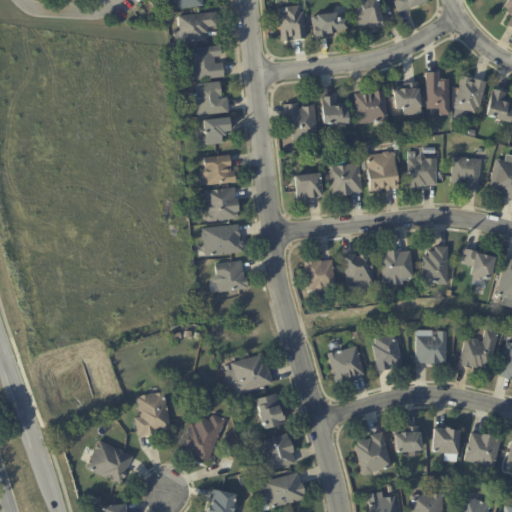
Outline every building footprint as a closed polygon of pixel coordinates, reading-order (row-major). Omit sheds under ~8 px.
[(203,0),(204,6),(179,9),(177,0),(203,0)] [(377,0),(380,10),(383,21),(382,21),(383,26),(369,30),(368,26),(359,29),(352,1),(356,0),(377,0)] [(419,5),(398,13),(392,0),(427,0),(428,2),(419,5)] [(505,25),(511,28),(511,0),(505,0),(500,9),(511,14),(505,25)] [(306,38),(293,40),(293,36),(290,36),(290,41),(282,42),(278,10),(286,9),(286,8),(299,6),(300,13),(303,13),(306,38)] [(217,25),(207,26),(208,33),(206,33),(207,40),(177,44),(176,32),(181,32),(179,17),(217,12),(217,15),(218,15),(219,23),(218,23),(218,25),(217,25)] [(341,16),(341,18),(347,18),(348,29),(337,31),(337,32),(327,33),(328,36),(316,37),(313,17),(319,16),(319,14),(338,12),(339,16),(341,16)] [(222,47),(223,56),(214,56),(215,64),(223,64),(224,77),(194,80),(193,69),(191,68),(191,64),(192,62),(191,50),(222,46),(222,47)] [(440,115),(439,115),(439,108),(427,109),(426,73),(438,73),(439,79),(448,79),(449,115),(440,115)] [(475,79),(487,82),(481,108),(478,107),(476,113),(462,110),(460,114),(454,112),(464,76),(475,79)] [(227,101),(229,112),(199,116),(196,85),(220,82),(222,96),(218,96),(219,99),(227,98),(227,101)] [(394,91),(400,91),(400,89),(409,88),(408,84),(415,83),(416,90),(419,89),(421,107),(420,107),(421,114),(404,117),(403,109),(396,109),(394,91)] [(503,93),(505,93),(504,101),(511,102),(511,118),(511,124),(495,120),(496,117),(486,115),(492,90),(503,93)] [(388,119),(388,120),(358,124),(355,94),(385,91),(388,119)] [(338,104),(352,103),(353,120),(349,120),(349,124),(323,125),(322,98),(336,97),(337,104),(338,104)] [(303,108),(303,106),(315,105),(318,138),(294,140),(293,133),(288,133),(285,105),(297,104),(297,109),(303,108)] [(231,119),(232,130),(226,131),(226,135),(222,135),(223,143),(207,145),(202,140),(206,136),(205,120),(230,117),(231,119)] [(311,160),(310,151),(321,150),(322,159),(311,160)] [(393,154),(398,189),(392,190),(385,191),(385,190),(382,190),(382,193),(377,194),(376,192),(370,192),(366,157),(382,155),(383,153),(388,153),(390,154),(393,154)] [(417,158),(421,154),(426,160),(436,160),(436,186),(418,186),(418,188),(409,188),(408,153),(415,153),(415,159),(417,158)] [(230,157),(232,172),(235,172),(237,182),(207,186),(206,178),(201,174),(206,169),(205,158),(230,155),(230,157)] [(511,199),(507,198),(508,195),(497,193),(498,189),(491,187),(497,160),(506,162),(508,155),(511,155),(511,199)] [(475,159),(481,160),(478,190),(467,189),(468,180),(462,179),(462,184),(451,183),(454,157),(475,159)] [(361,193),(352,194),(353,195),(340,196),(340,194),(333,195),(329,166),(331,165),(335,164),(336,166),(359,164),(363,192),(361,193)] [(320,197),(310,198),(310,201),(304,202),(304,200),(297,201),(295,177),(320,174),(322,197),(320,197)] [(235,190),(236,199),(238,199),(240,212),(238,212),(239,219),(210,222),(208,220),(207,217),(209,215),(208,204),(209,204),(207,192),(235,188),(235,190)] [(239,226),(241,237),(239,237),(240,242),(243,242),(243,247),(242,247),(242,253),(207,257),(205,240),(203,240),(202,234),(204,233),(204,230),(239,225),(239,226)] [(441,285),(437,285),(437,282),(431,282),(431,285),(423,284),(424,258),(430,258),(430,252),(436,252),(436,248),(448,248),(448,285),(441,285)] [(476,252),(477,252),(477,254),(497,258),(492,280),(483,278),(482,281),(474,280),(475,276),(473,275),(475,267),(462,264),(466,250),(476,252)] [(408,253),(410,252),(413,277),(399,279),(400,285),(384,287),(380,255),(387,255),(387,252),(399,251),(399,253),(408,253)] [(369,287),(347,289),(343,257),(365,255),(366,257),(371,256),(374,286),(369,287)] [(319,262),(322,261),(322,262),(333,261),(335,287),(325,288),(321,294),(316,290),(308,290),(305,261),(315,260),(316,262),(319,262)] [(511,261),(511,307),(504,306),(506,298),(498,296),(506,260),(511,261)] [(242,263),(245,279),(247,279),(249,289),(219,293),(218,285),(212,281),(217,276),(216,266),(242,262),(242,263)] [(477,368),(473,367),(472,369),(460,366),(467,339),(473,341),(475,339),(478,340),(478,342),(484,343),(487,330),(500,334),(491,369),(479,366),(479,369),(477,368)] [(439,332),(447,333),(446,366),(427,365),(427,364),(416,363),(417,331),(439,332)] [(182,339),(173,342),(171,336),(180,333),(182,339)] [(398,347),(402,367),(396,369),(395,365),(390,366),(391,370),(378,372),(373,347),(376,346),(375,340),(396,336),(398,347)] [(511,344),(511,380),(500,377),(508,343),(511,344)] [(363,376),(336,384),(327,355),(356,347),(364,376),(363,376)] [(263,366),(265,374),(267,373),(271,385),(238,395),(235,385),(227,387),(223,374),(231,372),(229,365),(258,357),(260,366),(263,365),(263,366)] [(164,432),(161,433),(161,430),(157,430),(158,434),(139,438),(135,419),(141,418),(136,398),(164,392),(172,430),(164,432)] [(278,404),(282,418),(284,417),(286,425),(264,431),(259,414),(260,414),(256,401),(275,395),(278,404)] [(226,420),(208,462),(181,451),(191,425),(193,423),(197,425),(200,417),(210,422),(212,418),(215,416),(226,420)] [(420,434),(422,451),(397,454),(395,433),(409,431),(408,428),(418,427),(418,434),(420,434)] [(460,430),(458,455),(433,454),(434,430),(446,430),(446,429),(460,430)] [(71,442),(65,445),(61,436),(68,433),(71,442)] [(381,471),(371,474),(372,475),(363,477),(355,447),(358,446),(358,443),(372,440),(371,437),(383,434),(392,468),(381,471)] [(473,434),(484,437),(484,435),(496,438),(496,439),(502,441),(494,471),(489,470),(488,467),(466,461),(473,434)] [(294,449),(295,453),(292,454),(295,465),(268,472),(263,452),(259,453),(256,444),(287,435),(289,441),(291,440),(294,449)] [(133,458),(127,469),(127,468),(124,473),(127,474),(121,486),(86,469),(100,441),(133,458)] [(301,484),(301,485),(303,484),(306,494),(304,495),(305,500),(269,510),(261,484),(298,474),(301,484)] [(239,479),(246,477),(247,483),(241,485),(239,479)] [(235,501),(234,507),(236,508),(234,511),(209,511),(210,509),(212,509),(213,504),(211,503),(213,491),(236,496),(235,501)] [(491,504),(489,511),(465,511),(470,492),(481,495),(480,501),(491,504)] [(383,496),(383,499),(396,498),(397,511),(371,511),(369,496),(383,493),(383,496)] [(412,511),(412,496),(443,496),(443,511),(412,511)] [(100,498),(101,505),(92,506),(92,498),(100,498)]
